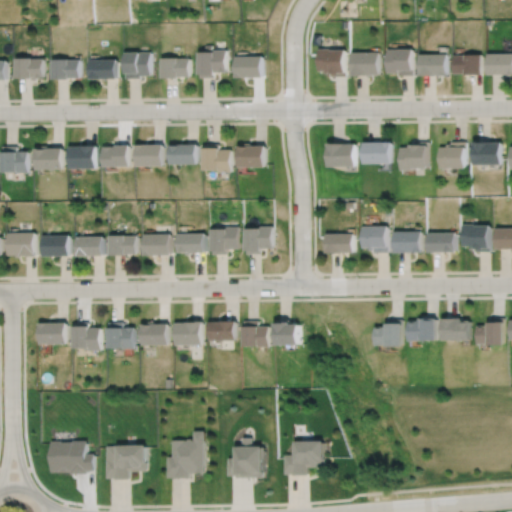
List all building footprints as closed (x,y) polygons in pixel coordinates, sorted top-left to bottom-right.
[(319,49),(319,72),(332,72),(332,75),(347,75),(346,51),(333,51),(333,49),(319,49)] [(198,53),(198,72),(199,72),(200,76),(215,76),(215,71),(228,70),(227,50),(213,50),(213,52),(198,53)] [(387,50),(388,74),(399,74),(399,76),(414,76),(414,50),(400,50),(399,50),(387,50)] [(124,54),(124,77),(140,77),(140,74),(152,74),(152,52),(137,52),(137,53),(124,54)] [(489,55),(489,73),(511,72),(511,52),(498,52),(498,55),(489,55)] [(352,53),(353,74),(381,73),(380,53),(352,53)] [(16,55),(17,75),(32,75),(32,77),(37,77),(37,74),(45,74),(45,56),(33,56),(33,55),(16,55)] [(421,55),(421,77),(449,77),(448,55),(421,55)] [(455,56),(455,75),(466,75),(466,76),(483,76),(483,55),(466,55),(466,56),(455,56)] [(53,57),(53,76),(70,76),(70,75),(82,75),(82,57),(70,57),(70,56),(53,57)] [(91,57),(91,76),(118,76),(118,60),(95,60),(95,57),(91,57)] [(235,57),(236,76),(264,75),(264,57),(235,57)] [(0,58),(0,77),(8,77),(8,58),(0,58)] [(161,58),(161,76),(178,76),(178,75),(191,75),(191,59),(178,59),(178,58),(161,58)] [(442,146),(442,166),(468,166),(468,140),(453,140),(453,143),(449,143),(449,146),(442,146)] [(476,140),(476,163),(503,163),(503,141),(492,141),(492,140),(476,140)] [(329,142),(330,166),(358,165),(357,143),(350,143),(350,141),(344,141),(344,142),(335,143),(335,142),(329,142)] [(365,141),(365,162),(393,162),(393,141),(365,141)] [(402,146),(403,169),(416,169),(416,167),(431,166),(430,141),(415,141),(415,144),(410,144),(410,146),(402,146)] [(238,145),(239,166),(267,165),(266,144),(251,144),(251,142),(246,142),(246,145),(238,145)] [(136,144),(136,165),(165,164),(165,143),(136,144)] [(170,143),(170,163),(199,162),(198,143),(170,143)] [(203,147),(204,169),(219,169),(219,171),(233,171),(232,149),(220,149),(220,143),(205,143),(205,147),(203,147)] [(3,145),(3,150),(2,150),(2,170),(30,170),(30,149),(18,150),(18,144),(3,145)] [(36,146),(36,167),(64,167),(64,146),(49,146),(49,144),(43,144),(43,146),(36,146)] [(71,144),(71,166),(98,166),(98,144),(71,144)] [(104,144),(105,164),(131,164),(131,144),(104,144)] [(464,223),(464,245),(472,245),(472,247),(477,247),(477,250),(492,250),(491,224),(477,224),(477,223),(464,223)] [(244,228),(245,250),(246,250),(246,253),(261,253),(261,248),(274,247),(273,225),(259,225),(260,227),(244,228)] [(362,226),(363,247),(370,247),(370,249),(374,249),(374,251),(390,251),(389,225),(362,226)] [(210,228),(210,254),(227,253),(227,248),(240,248),(239,226),(225,226),(225,228),(210,228)] [(511,227),(497,227),(498,248),(511,248),(511,227)] [(395,230),(396,251),(424,251),(423,230),(395,230)] [(9,231),(9,254),(17,253),(17,255),(23,255),(23,254),(28,254),(28,255),(37,255),(37,231),(9,231)] [(430,232),(430,251),(457,250),(457,231),(430,232)] [(177,233),(178,252),(185,252),(185,254),(190,254),(190,252),(205,251),(205,232),(177,233)] [(43,234),(44,254),(71,254),(71,233),(43,234)] [(111,234),(111,254),(128,254),(128,252),(138,252),(138,234),(127,234),(127,233),(111,234)] [(143,234),(143,254),(172,254),(171,233),(143,234)] [(327,233),(327,252),(344,252),(344,251),(355,251),(355,233),(327,233)] [(77,235),(78,254),(105,254),(105,235),(77,235)] [(411,320),(411,340),(439,339),(439,318),(426,318),(426,317),(420,317),(420,320),(411,320)] [(445,318),(445,340),(473,339),(473,320),(464,320),(464,317),(445,318)] [(480,325),(480,343),(491,343),(491,344),(507,344),(507,317),(492,317),(492,322),(491,322),(491,325),(480,325)] [(377,326),(378,344),(388,344),(388,345),(405,345),(405,318),(390,318),(390,323),(388,323),(388,326),(377,326)] [(244,320),(244,326),(243,326),(243,346),(259,346),(259,347),(270,346),(270,325),(259,326),(259,320),(244,320)] [(277,320),(277,345),(302,345),(301,324),(296,324),(296,321),(291,321),(291,320),(277,320)] [(74,325),(74,347),(89,347),(89,349),(103,349),(103,327),(91,327),(91,325),(90,325),(90,321),(75,321),(75,325),(74,325)] [(110,321),(110,327),(109,327),(109,347),(124,346),(125,347),(136,347),(136,326),(125,326),(125,321),(110,321)] [(143,323),(143,344),(147,344),(147,345),(170,345),(169,324),(153,324),(153,321),(148,321),(148,323),(143,323)] [(175,322),(175,345),(203,345),(203,321),(183,321),(183,322),(175,322)] [(209,321),(209,340),(237,340),(237,321),(220,321),(209,321)] [(41,322),(41,343),(69,343),(69,322),(41,322)] [(168,457),(168,478),(175,478),(175,479),(191,479),(191,474),(205,474),(205,431),(194,431),(194,441),(193,441),(192,439),(188,439),(188,441),(186,441),(186,440),(173,440),(173,457),(168,457)] [(228,458),(228,476),(237,476),(237,477),(264,477),(264,447),(253,447),(253,437),(243,438),(244,445),(237,445),(237,447),(236,447),(236,458),(228,458)] [(53,440),(53,471),(73,471),(73,473),(89,473),(89,470),(96,470),(96,453),(89,453),(89,440),(75,440),(75,441),(64,442),(64,440),(53,440)] [(285,454),(285,474),(293,474),(293,475),(309,475),(309,467),(327,467),(327,458),(325,458),(325,441),(295,441),(295,447),(293,447),(293,454),(285,454)] [(108,445),(109,477),(117,477),(117,479),(132,479),(132,470),(150,470),(149,445),(108,445)]
